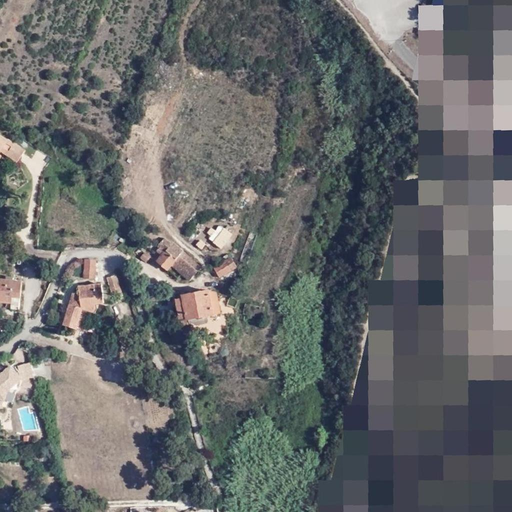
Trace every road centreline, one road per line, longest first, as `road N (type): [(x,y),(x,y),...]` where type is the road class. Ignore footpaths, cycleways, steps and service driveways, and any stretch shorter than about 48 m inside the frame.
road 1 (track): [(109,250),(145,339),(190,397),(201,462),(225,511)]
road 2 (residential): [(27,333),(65,259),(109,250)]
